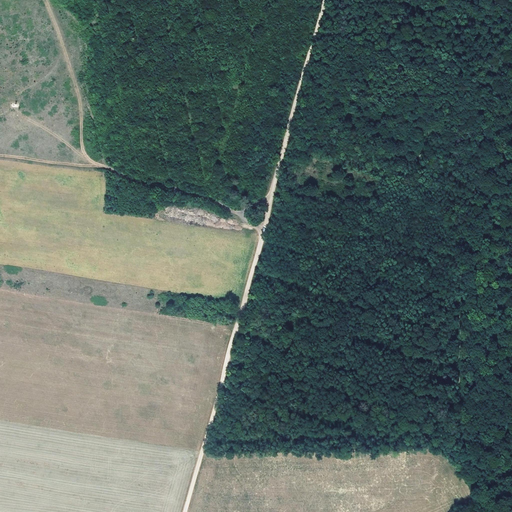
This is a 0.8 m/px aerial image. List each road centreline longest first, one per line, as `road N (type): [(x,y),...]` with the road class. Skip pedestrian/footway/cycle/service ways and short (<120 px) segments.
road 1 (track): [(323,0),(185,511)]
road 2 (track): [(264,226),(210,198),(104,165),(47,0)]
road 3 (track): [(81,90),(83,144),(104,165),(0,154)]
